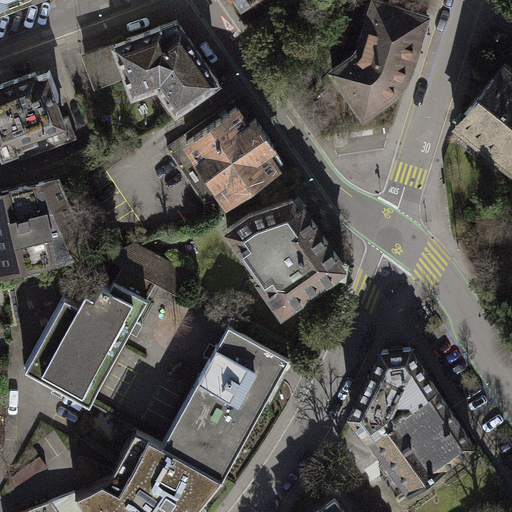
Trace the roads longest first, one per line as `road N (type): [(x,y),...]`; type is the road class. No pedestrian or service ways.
road 1 (residential): [(392,231),(332,370),(248,511)]
road 2 (residential): [(203,0),(336,190),(392,231)]
road 3 (residential): [(461,0),(392,231)]
road 4 (residential): [(392,231),(447,281),(511,386)]
road 5 (residential): [(0,43),(118,0)]
